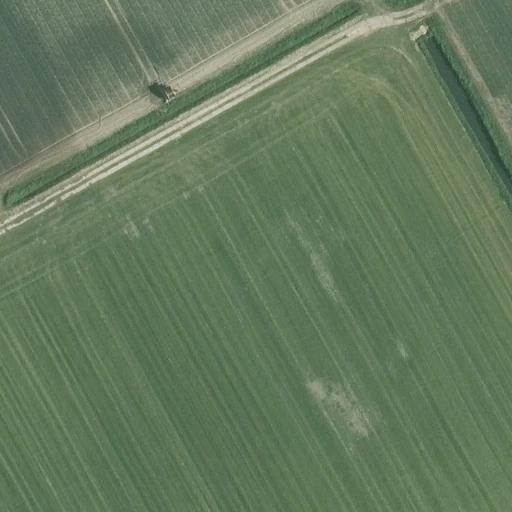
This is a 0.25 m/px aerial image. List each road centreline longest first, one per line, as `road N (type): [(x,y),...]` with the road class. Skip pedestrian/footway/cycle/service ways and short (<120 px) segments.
road 1 (track): [(419,12),(347,36),(0,230)]
road 2 (track): [(0,177),(286,0)]
